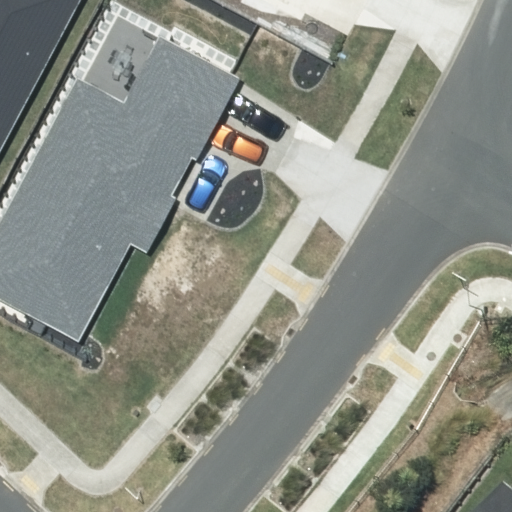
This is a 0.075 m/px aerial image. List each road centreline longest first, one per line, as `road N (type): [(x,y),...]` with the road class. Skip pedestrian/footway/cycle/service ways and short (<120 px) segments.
road 1 (residential): [(451,151),(170,511)]
road 2 (residential): [(511,15),(451,151)]
